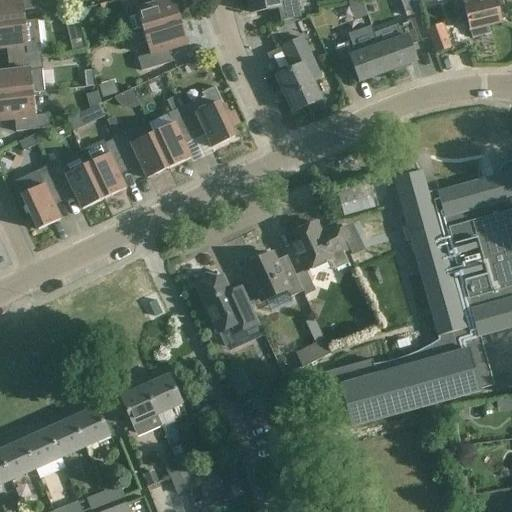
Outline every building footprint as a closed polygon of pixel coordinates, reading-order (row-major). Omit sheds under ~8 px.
[(1,0),(2,2),(0,1),(0,25),(25,23),(25,22),(24,11),(35,10),(42,3),(41,0),(1,0)] [(123,0),(121,1),(125,15),(119,16),(126,39),(144,34),(180,23),(173,0),(157,5),(155,0),(123,0)] [(248,0),(251,13),(277,8),(280,21),(301,17),(297,0),(248,0)] [(415,0),(402,0),(408,17),(420,13),(415,0)] [(484,0),(482,1),(481,0),(462,0),(463,4),(453,6),(457,22),(467,20),(470,31),(471,31),(473,39),(490,34),(488,27),(502,24),(501,20),(507,18),(504,5),(498,7),(496,0),(484,0)] [(397,25),(374,33),(388,71),(417,60),(411,44),(422,40),(414,18),(397,25)] [(42,57),(38,21),(25,22),(25,23),(0,25),(0,49),(7,49),(8,61),(42,57)] [(187,46),(180,23),(144,34),(150,56),(138,59),(142,72),(174,63),(171,51),(187,46)] [(443,24),(426,30),(435,54),(451,48),(443,24)] [(351,42),(336,48),(344,70),(354,66),(360,81),(388,71),(374,33),(373,34),(370,26),(348,35),(351,42)] [(314,61),(303,38),(283,48),(293,69),(277,77),(294,113),(322,100),(305,65),(314,61)] [(10,73),(0,74),(0,98),(33,95),(33,96),(44,95),(42,71),(43,71),(42,57),(8,61),(10,73)] [(180,109),(196,141),(206,136),(213,150),(235,139),(219,105),(223,104),(215,88),(201,94),(203,98),(191,104),(180,109)] [(36,117),(33,95),(0,98),(0,122),(15,121),(16,133),(50,129),(48,116),(36,117)] [(196,141),(180,109),(180,110),(175,97),(166,101),(171,114),(168,115),(173,125),(153,135),(170,170),(191,160),(185,146),(196,141)] [(115,121),(108,124),(108,125),(115,140),(130,172),(141,166),(148,180),(170,170),(153,135),(132,145),(127,134),(122,136),(115,121)] [(33,137),(19,143),(23,152),(37,145),(33,137)] [(130,172),(115,140),(105,145),(103,141),(80,151),(87,166),(88,166),(104,201),(126,191),(119,177),(130,172)] [(50,171),(65,202),(76,197),(83,211),(104,201),(88,166),(87,166),(80,151),(76,153),(62,165),(50,171)] [(372,360),(321,374),(326,393),(340,389),(351,428),(465,396),(481,392),(481,390),(480,388),(491,385),(478,338),(480,337),(511,328),(511,163),(511,164),(508,164),(504,165),(502,168),(500,171),(499,174),(500,176),(439,193),(439,191),(427,194),(421,172),(417,173),(414,163),(393,169),(396,179),(394,179),(407,226),(403,227),(407,242),(411,241),(439,336),(440,342),(437,344),(431,348),(429,349),(422,353),(420,353),(413,357),(405,360),(398,362),(395,363),(388,365),(386,365),(382,366),(374,367),(373,365),(372,360)] [(65,202),(50,171),(49,171),(47,167),(12,184),(19,199),(22,198),(38,232),(61,221),(54,207),(65,202)] [(368,185),(337,194),(344,217),(375,208),(368,185)] [(319,234),(315,225),(289,237),(306,273),(327,263),(330,271),(338,274),(350,269),(343,254),(347,252),(335,226),(319,234)] [(358,235),(345,241),(353,256),(365,251),(358,235)] [(251,265),(246,268),(262,303),(266,301),(271,314),(293,304),(291,299),(303,294),(295,277),(284,282),(272,256),(266,259),(264,254),(249,261),(251,265)] [(222,279),(197,290),(218,335),(219,334),(225,347),(231,350),(246,343),(247,340),(243,331),(257,324),(244,295),(232,300),(222,279)] [(324,340),(315,319),(306,323),(315,344),(295,354),(302,369),(331,354),(324,340)] [(227,372),(235,396),(251,391),(244,367),(227,372)] [(156,415),(157,414),(182,403),(169,376),(144,387),(156,415)] [(156,415),(144,387),(119,399),(134,432),(139,433),(150,428),(153,428),(161,425),(156,415)] [(96,409),(71,420),(84,449),(109,437),(96,409)] [(59,460),(84,449),(71,420),(46,431),(59,460)] [(34,471),(59,460),(46,431),(22,442),(34,471)] [(0,460),(10,482),(34,471),(22,442),(0,451),(0,460)] [(174,458),(181,475),(191,470),(184,454),(174,458)] [(170,479),(181,475),(174,458),(163,462),(170,479)] [(0,486),(10,482),(0,460),(0,486)] [(214,465),(194,474),(208,506),(228,497),(214,465)] [(191,470),(181,475),(187,492),(198,487),(191,470)] [(187,492),(181,475),(170,479),(177,496),(187,492)] [(120,486),(103,492),(108,505),(125,498),(120,486)] [(108,505),(103,492),(86,499),(90,511),(108,505)] [(71,505),(52,511),(82,511),(78,502),(77,502),(74,493),(67,496),(71,505)] [(20,511),(16,501),(1,507),(2,511),(20,511)] [(129,511),(126,503),(109,510),(109,511),(129,511)]
